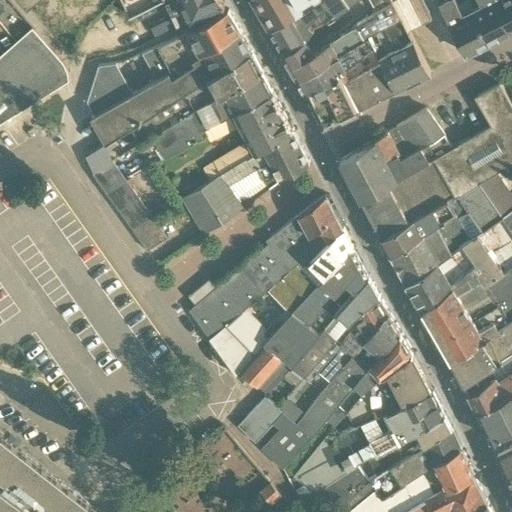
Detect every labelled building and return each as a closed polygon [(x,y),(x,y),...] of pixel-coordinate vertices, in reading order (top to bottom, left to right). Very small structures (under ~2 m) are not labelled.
[(121,0),(130,16),(161,0),(121,0)] [(167,3),(178,26),(225,3),(223,0),(169,0),(167,2),(167,3)] [(393,0),(396,6),(399,10),(405,22),(408,28),(431,16),(422,0),(253,0),(271,30),(301,11),(310,24),(327,5),(338,14),(350,5),(357,0),(393,0)] [(365,37),(298,77),(305,89),(340,68),(375,46),(369,33),(397,19),(391,8),(396,6),(393,0),(390,0),(373,10),(376,14),(358,24),(365,37)] [(366,0),(373,10),(390,0),(366,0)] [(466,54),(490,42),(474,10),(463,16),(455,0),(446,0),(441,3),(466,54)] [(468,0),(474,10),(490,42),(511,30),(511,29),(496,0),(468,0)] [(511,0),(496,0),(511,29),(511,0)] [(188,31),(142,53),(156,78),(170,70),(174,77),(196,63),(193,58),(241,30),(229,9),(188,31)] [(284,53),(308,37),(307,36),(313,30),(310,24),(301,11),(271,30),(284,53)] [(158,34),(177,24),(173,16),(154,26),(158,34)] [(431,73),(408,28),(405,22),(399,26),(407,43),(399,47),(415,81),(431,73)] [(330,39),(315,49),(308,37),(284,53),(298,77),(365,37),(358,24),(357,23),(330,39)] [(0,124),(69,80),(68,76),(67,71),(65,65),(63,61),(34,29),(0,58),(0,124)] [(252,52),(241,30),(193,58),(196,63),(174,77),(170,70),(156,78),(133,92),(96,114),(92,117),(107,142),(131,128),(252,52)] [(415,81),(399,47),(380,56),(382,60),(397,90),(415,81)] [(178,117),(262,70),(252,52),(131,128),(140,143),(152,135),(178,117)] [(382,60),(346,81),(360,109),(397,90),(382,60)] [(96,114),(133,92),(116,63),(99,66),(88,100),(96,114)] [(360,109),(346,81),(340,68),(305,89),(324,126),(359,109),(360,109)] [(204,128),(210,125),(273,90),(262,70),(178,117),(152,135),(165,157),(170,155),(207,134),(204,128)] [(511,163),(511,105),(500,83),(475,96),(491,125),(452,147),(361,199),(382,238),(448,201),(494,175),(511,163)] [(211,141),(238,126),(239,128),(242,127),(243,129),(283,109),(273,90),(210,125),(204,128),(207,134),(211,141)] [(361,199),(452,147),(426,108),(341,160),(353,184),(361,199)] [(255,151),(292,127),(283,109),(243,129),(255,151)] [(250,154),(221,173),(181,198),(204,233),(217,225),(244,207),(244,208),(282,179),(310,162),(292,127),(255,151),(250,154)] [(213,160),(221,173),(250,154),(243,142),(213,160)] [(105,190),(126,178),(113,160),(93,173),(105,190)] [(448,201),(456,214),(391,254),(407,283),(452,253),(461,246),(454,236),(463,230),(470,240),(511,210),(511,201),(494,175),(448,201)] [(132,187),(126,178),(105,190),(111,199),(132,187)] [(111,199),(118,208),(139,196),(132,187),(111,199)] [(189,310),(210,339),(245,309),(264,292),(299,262),(304,267),(311,259),(344,227),(326,194),(266,240),(269,243),(217,287),(196,305),(189,310)] [(145,205),(139,196),(118,208),(124,217),(145,205)] [(382,238),(391,254),(456,214),(448,201),(382,238)] [(124,217),(130,226),(152,214),(145,205),(124,217)] [(511,265),(511,210),(470,240),(461,246),(452,253),(407,283),(422,310),(466,277),(476,272),(486,284),(511,265)] [(152,214),(130,226),(139,238),(160,225),(152,214)] [(139,238),(148,250),(168,236),(160,225),(139,238)] [(299,262),(264,292),(275,304),(280,299),(292,312),(354,247),(344,227),(311,259),(319,266),(311,275),(303,268),(304,267),(299,262)] [(348,282),(356,289),(369,274),(354,247),(292,312),(272,334),(240,371),(268,393),(284,375),(334,316),(325,307),(348,282)] [(466,277),(422,310),(436,334),(511,290),(511,265),(486,284),(476,272),(466,277)] [(334,316),(284,375),(298,386),(313,368),(341,333),(355,316),(380,296),(381,296),(369,274),(356,289),(334,316)] [(196,305),(217,287),(210,279),(189,296),(196,305)] [(450,358),(511,316),(511,290),(436,334),(450,358)] [(345,335),(341,333),(313,368),(331,381),(368,337),(391,313),(382,299),(381,296),(380,296),(355,316),(363,328),(354,334),(352,331),(345,335)] [(245,309),(210,339),(236,375),(240,371),(272,334),(245,309)] [(305,413),(297,422),(291,418),(284,411),(274,423),(281,428),(262,448),(283,468),(312,437),(327,419),(401,330),(391,313),(368,337),(331,381),(305,413)] [(511,316),(450,358),(464,383),(511,352),(511,316)] [(401,330),(327,419),(335,426),(347,411),(366,388),(413,351),(401,330)] [(434,389),(424,370),(413,351),(366,388),(347,411),(355,426),(399,407),(434,389)] [(511,352),(464,383),(468,391),(478,411),(511,388),(511,352)] [(511,388),(478,411),(492,439),(511,427),(511,388)] [(399,407),(355,426),(331,437),(328,433),(293,476),(296,479),(440,402),(434,389),(399,407)] [(284,411),(266,395),(238,425),(256,442),(274,423),(284,411)] [(301,483),(314,495),(358,465),(368,458),(378,451),(446,414),(440,402),(296,479),(301,483)] [(297,422),(305,413),(299,409),(291,418),(297,422)] [(378,451),(368,458),(377,475),(452,426),(446,414),(378,451)] [(381,497),(462,447),(452,426),(377,475),(369,480),(358,465),(314,495),(328,511),(346,511),(375,488),(381,497)] [(0,511),(99,511),(61,482),(61,483),(0,434),(0,511)] [(511,445),(498,452),(508,474),(511,471),(511,445)] [(402,511),(415,504),(449,486),(473,472),(468,461),(462,447),(381,497),(375,488),(346,511),(402,511)] [(472,511),(488,501),(485,496),(473,472),(449,486),(415,504),(402,511),(472,511)] [(261,490),(273,504),(282,496),(270,483),(261,490)] [(493,511),(488,501),(472,511),(493,511)]
